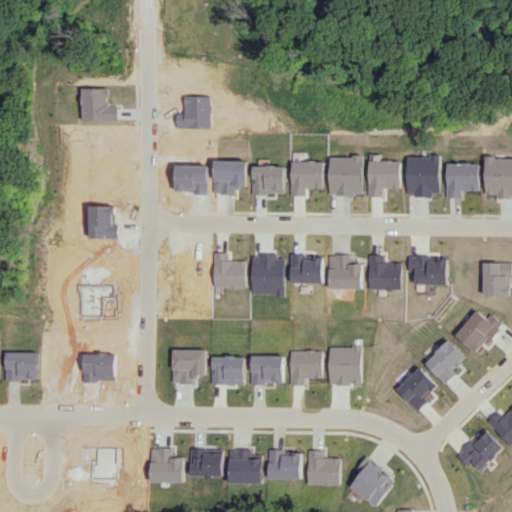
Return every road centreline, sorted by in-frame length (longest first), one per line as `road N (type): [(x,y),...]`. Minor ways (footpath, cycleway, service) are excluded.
road 1 (residential): [(448,511),(420,448),(356,419),(0,412)]
road 2 (residential): [(145,411),(149,0)]
road 3 (residential): [(147,224),(511,225)]
road 4 (residential): [(10,511),(80,492),(83,412)]
road 5 (residential): [(511,358),(420,448)]
